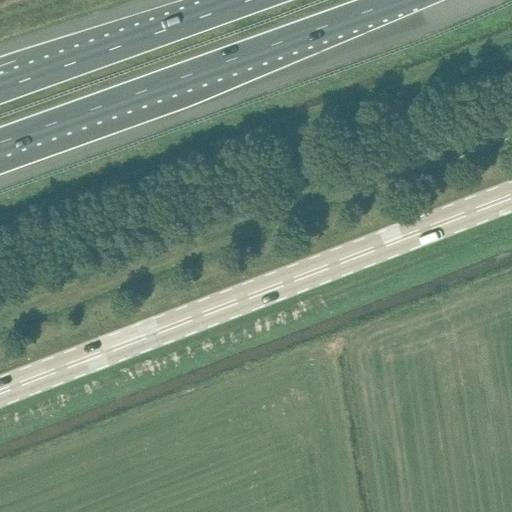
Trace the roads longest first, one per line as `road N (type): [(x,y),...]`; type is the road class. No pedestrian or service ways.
road 1 (secondary): [(0,392),(511,201)]
road 2 (motorway): [(0,141),(396,0)]
road 3 (motorway): [(251,0),(0,89)]
